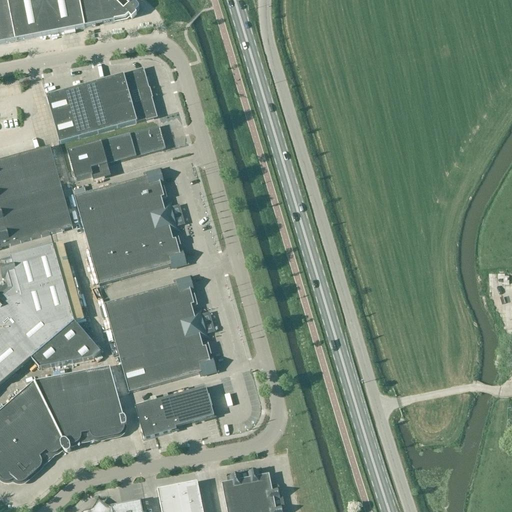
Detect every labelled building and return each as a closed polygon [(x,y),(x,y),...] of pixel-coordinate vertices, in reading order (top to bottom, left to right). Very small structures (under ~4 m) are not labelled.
[(136,14),(138,12),(139,10),(139,9),(139,7),(136,5),(135,4),(133,4),(132,4),(130,6),(123,0),(0,0),(0,45),(115,23),(115,22),(122,21),(124,18),(126,20),(129,17),(132,20),(137,15),(136,14)] [(143,72),(47,98),(60,146),(156,119),(143,72)] [(157,129),(68,154),(76,183),(92,178),(93,183),(111,178),(108,167),(163,151),(165,149),(163,143),(161,142),(160,138),(161,136),(159,130),(157,129)] [(50,148),(0,162),(0,251),(2,251),(1,249),(73,229),(50,148)] [(173,270),(186,266),(182,252),(180,253),(176,241),(173,242),(169,228),(167,229),(162,214),(165,214),(161,199),(164,199),(161,187),(164,186),(160,172),(146,175),(147,179),(75,199),(99,287),(172,267),(173,270)] [(0,386),(31,360),(40,370),(94,361),(95,360),(98,364),(103,360),(99,356),(101,354),(74,323),(84,321),(63,245),(11,259),(0,261),(0,262),(1,265),(0,265),(0,271),(3,281),(5,280),(6,285),(3,288),(1,286),(0,287),(0,386)] [(105,306),(129,394),(202,374),(203,377),(216,374),(212,359),(210,360),(206,348),(203,349),(191,306),(194,306),(191,294),(194,293),(190,279),(177,283),(177,286),(105,306)] [(0,479),(0,480),(3,482),(5,483),(7,484),(9,484),(14,484),(21,484),(24,484),(26,482),(39,471),(41,469),(42,467),(42,465),(42,463),(41,460),(40,459),(40,458),(47,452),(50,455),(53,456),(55,455),(57,455),(59,454),(62,451),(64,453),(68,454),(70,450),(70,447),(74,446),(76,445),(78,444),(80,442),(81,440),(81,438),(81,436),(90,434),(90,436),(92,438),(93,440),(96,441),(98,441),(101,441),(118,438),(120,437),(121,436),(123,434),(124,432),(125,430),(124,427),(126,427),(125,419),(124,419),(110,369),(34,384),(0,413),(0,479)] [(148,405),(136,409),(145,441),(154,438),(177,432),(176,429),(206,420),(215,418),(206,389),(148,405)] [(231,483),(222,485),(227,511),(281,511),(278,490),(272,491),(269,476),(260,477),(259,472),(230,478),(231,483)] [(178,488),(180,502),(200,498),(198,484),(178,488)] [(161,506),(180,502),(178,488),(158,492),(161,506)] [(180,502),(182,511),(200,511),(203,511),(200,498),(180,502)] [(161,506),(161,511),(182,511),(180,502),(161,506)] [(142,511),(141,503),(115,508),(112,511),(108,511),(108,509),(99,505),(94,511),(142,511)]
